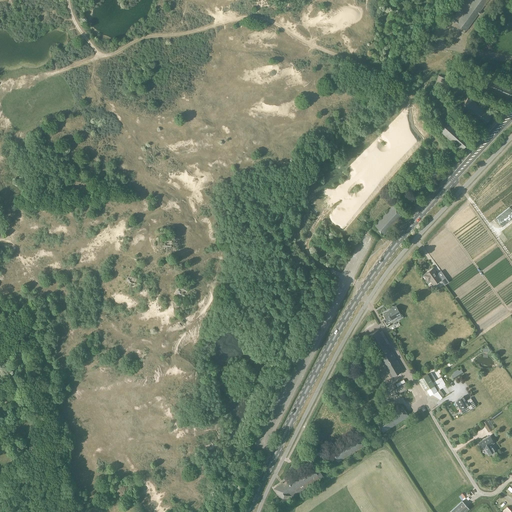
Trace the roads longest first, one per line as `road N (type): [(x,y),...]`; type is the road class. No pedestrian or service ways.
road 1 (track): [(406,96),(381,74),(258,19),(151,35),(100,56)]
road 2 (secondary): [(250,511),(361,292)]
road 3 (secondary): [(361,292),(511,114)]
road 4 (residential): [(481,491),(361,292)]
